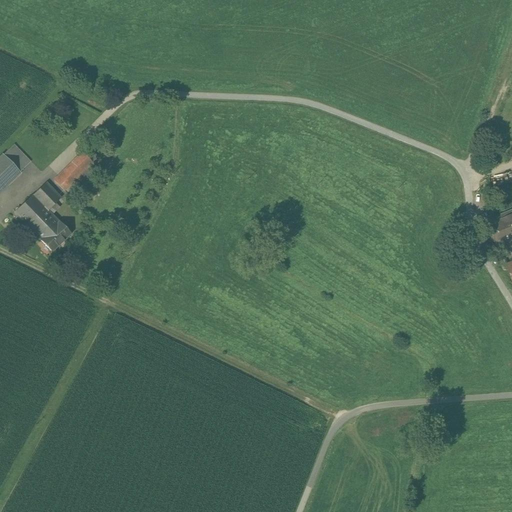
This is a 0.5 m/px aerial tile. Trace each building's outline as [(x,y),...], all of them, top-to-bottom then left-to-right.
[(16,144),(0,159),(0,190),(31,160),(16,144)] [(90,146),(56,177),(66,189),(73,182),(78,176),(82,179),(87,184),(100,171),(96,166),(93,163),(99,156),(90,146)] [(47,182),(31,198),(41,207),(45,211),(60,196),(47,182)] [(31,198),(16,214),(25,223),(41,207),(31,198)] [(41,207),(25,223),(41,239),(57,223),(45,211),(41,207)] [(511,211),(487,222),(501,254),(511,249),(511,211)] [(70,236),(57,223),(41,239),(53,252),(70,236)]
